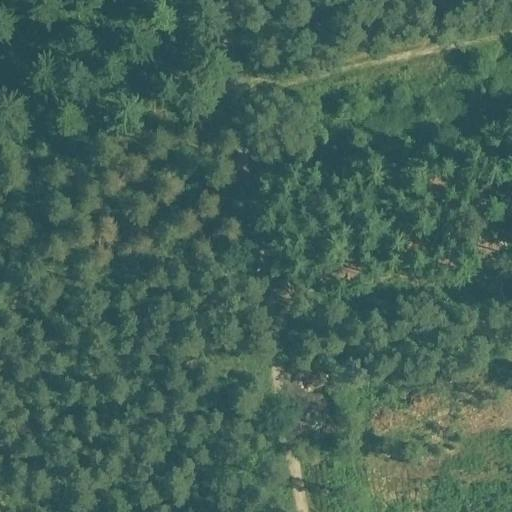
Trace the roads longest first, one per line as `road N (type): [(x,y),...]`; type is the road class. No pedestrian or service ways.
road 1 (track): [(276,366),(249,166)]
road 2 (track): [(228,0),(249,166)]
road 3 (track): [(299,511),(276,366)]
